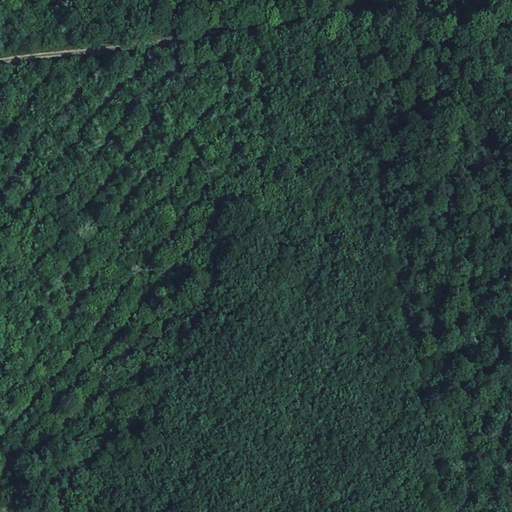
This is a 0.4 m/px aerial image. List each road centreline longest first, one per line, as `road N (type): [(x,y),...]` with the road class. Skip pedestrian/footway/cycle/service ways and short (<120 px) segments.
road 1 (track): [(349,20),(0,65)]
road 2 (track): [(511,0),(349,20)]
